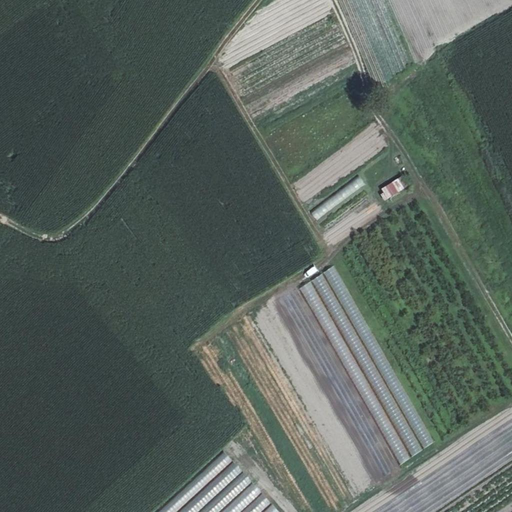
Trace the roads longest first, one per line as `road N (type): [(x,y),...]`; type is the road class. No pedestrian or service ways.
road 1 (track): [(511,336),(437,197),(413,175),(368,104),(328,0)]
road 2 (track): [(256,0),(105,197),(55,237),(40,239),(0,219)]
